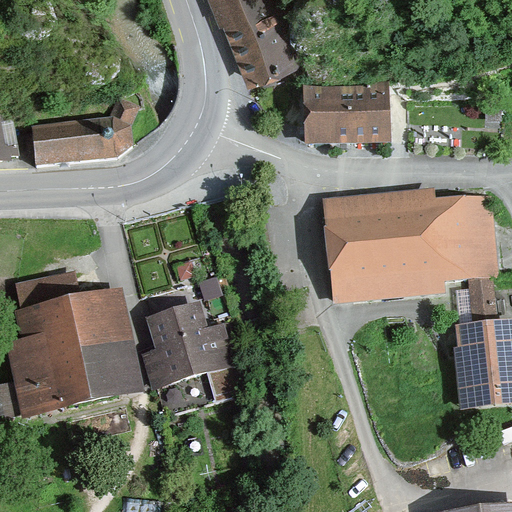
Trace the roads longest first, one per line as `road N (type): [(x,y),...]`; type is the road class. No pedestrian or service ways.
road 1 (residential): [(198,127),(303,167),(511,170)]
road 2 (secondary): [(0,193),(133,183),(161,168),(198,127)]
road 3 (secondary): [(198,127),(204,65),(186,0)]
